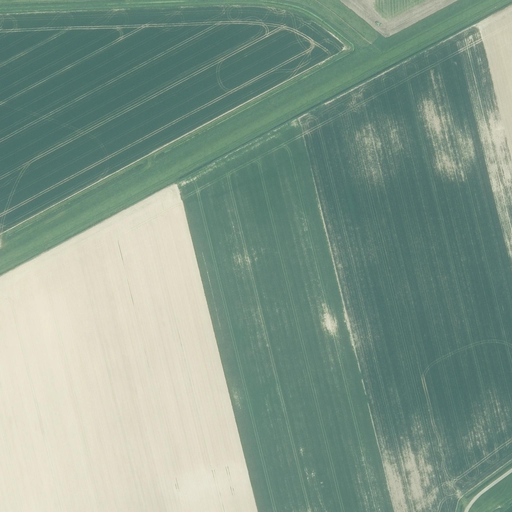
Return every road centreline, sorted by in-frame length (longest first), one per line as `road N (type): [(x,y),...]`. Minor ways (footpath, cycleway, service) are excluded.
road 1 (track): [(329,0),(379,37),(393,62),(511,0)]
road 2 (track): [(0,246),(147,166),(147,157)]
